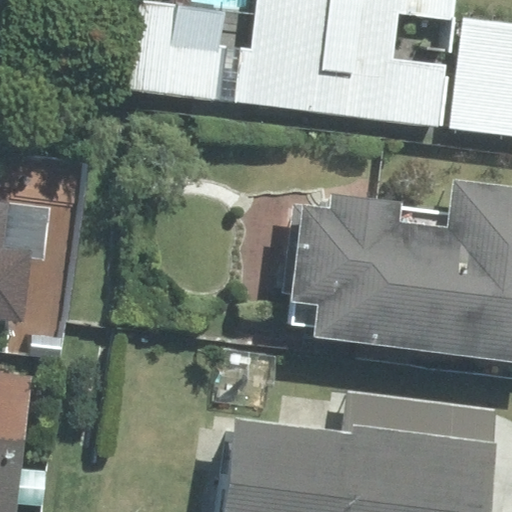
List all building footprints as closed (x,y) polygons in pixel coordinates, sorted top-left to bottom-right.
[(511,16),(450,9),(450,0),(122,0),(112,85),(511,133),(511,16)] [(511,175),(447,166),(440,223),(391,217),(395,190),(322,181),(320,194),(297,191),(284,293),(313,297),(309,329),(511,353),(511,175)] [(27,200),(0,196),(0,310),(16,312),(27,200)] [(28,364),(0,362),(0,511),(8,511),(10,454),(26,455),(28,364)] [(481,511),(493,403),(341,388),(337,420),(226,407),(213,511),(481,511)]
